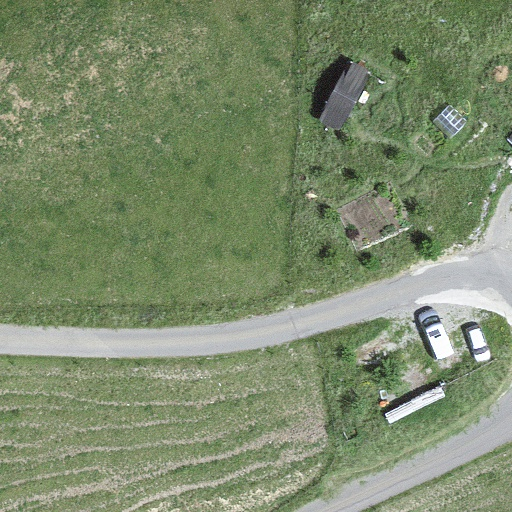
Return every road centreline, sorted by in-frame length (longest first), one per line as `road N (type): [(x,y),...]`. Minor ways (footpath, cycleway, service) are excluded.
road 1 (unclassified): [(511,283),(426,281),(292,338),(0,340)]
road 2 (unclassified): [(327,511),(492,439),(511,419)]
